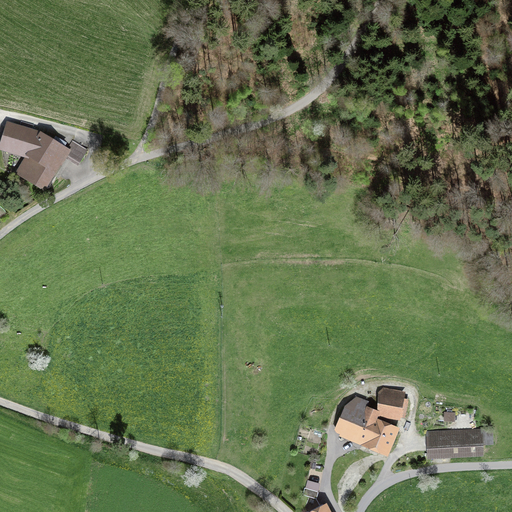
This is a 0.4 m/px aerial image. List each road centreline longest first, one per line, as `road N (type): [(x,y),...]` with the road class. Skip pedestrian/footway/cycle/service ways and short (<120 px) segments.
road 1 (unclassified): [(383,0),(344,60),(291,109),(133,159)]
road 2 (residential): [(0,400),(221,467),(284,511)]
road 3 (track): [(133,159),(168,83),(189,0)]
road 4 (unclassified): [(359,511),(374,491),(405,474),(511,464)]
road 5 (residential): [(133,159),(0,235)]
